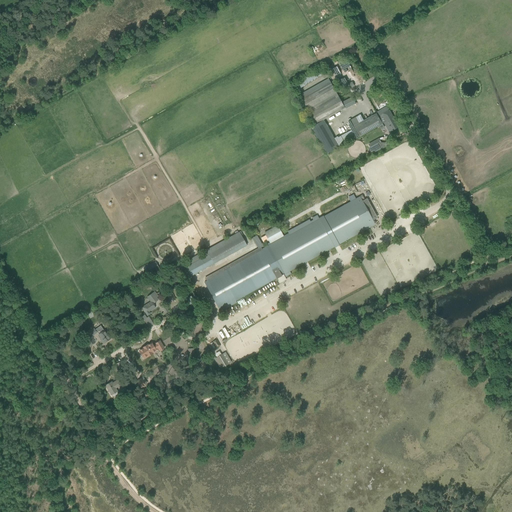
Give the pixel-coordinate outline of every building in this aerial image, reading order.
[(337,76),(341,71),(333,63),(328,68),(337,76)] [(315,86),(301,92),(311,115),(340,102),(342,106),(329,78),(320,82),(319,80),(313,83),(315,86)] [(379,99),(380,98),(384,96),(380,88),(376,91),(374,92),(379,99)] [(352,97),(342,101),(345,108),(355,104),(352,97)] [(378,113),(384,123),(393,117),(387,108),(378,113)] [(364,121),(362,117),(361,115),(350,120),(360,137),(383,124),(380,120),(374,123),(370,117),(364,121)] [(398,127),(393,117),(384,123),(389,132),(398,127)] [(349,130),(334,138),(324,119),(310,126),(324,152),(353,137),(349,130)] [(379,138),(368,144),(370,148),(371,148),(372,150),(375,148),(374,146),(381,142),(379,138)] [(327,215),(322,217),(288,236),(287,234),(283,236),(277,225),(264,233),(270,243),(268,244),(268,245),(261,249),(260,247),(204,278),(206,281),(205,282),(221,311),(236,303),(235,301),(276,279),(279,284),(286,280),(283,275),(342,242),(375,225),(359,196),(327,215)] [(239,232),(206,250),(213,264),(246,245),(239,232)] [(359,246),(357,243),(350,246),(348,243),(342,246),(346,253),(359,246)] [(193,273),(212,263),(208,255),(207,255),(205,251),(184,262),(186,267),(190,274),(193,273)] [(155,262),(146,267),(149,273),(158,268),(155,262)] [(175,299),(173,295),(171,291),(166,293),(168,297),(170,302),(175,299)] [(125,293),(120,296),(123,302),(128,298),(125,293)] [(158,300),(156,298),(157,297),(158,296),(156,294),(155,295),(153,293),(148,296),(151,302),(142,307),(147,315),(150,314),(149,311),(155,307),(153,304),(158,300)] [(238,313),(252,305),(248,299),(243,302),(242,300),(236,302),(238,306),(235,307),(238,313)] [(139,315),(133,306),(127,310),(132,319),(139,315)] [(144,314),(141,316),(148,327),(153,324),(148,316),(146,317),(144,314)] [(244,317),(248,326),(254,323),(250,315),(244,317)] [(98,334),(104,343),(110,339),(104,330),(100,333),(98,330),(95,331),(94,329),(90,331),(91,333),(89,334),(90,336),(92,334),(93,335),(97,333),(96,332),(97,332),(98,334)] [(86,340),(89,346),(95,343),(92,337),(86,340)] [(155,349),(158,347),(160,350),(163,348),(159,341),(156,343),(156,344),(153,346),(151,343),(141,349),(139,351),(143,357),(155,350),(155,349)] [(231,363),(225,352),(216,358),(222,368),(231,363)] [(138,380),(143,386),(147,383),(142,377),(138,380)] [(113,390),(113,391),(116,390),(115,388),(120,385),(117,380),(112,383),(112,382),(106,386),(109,392),(113,390)]
